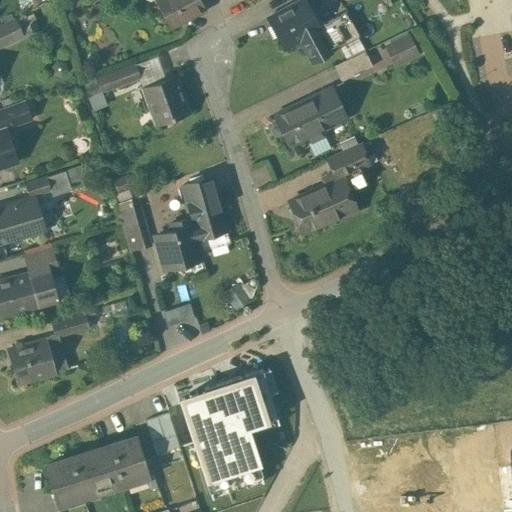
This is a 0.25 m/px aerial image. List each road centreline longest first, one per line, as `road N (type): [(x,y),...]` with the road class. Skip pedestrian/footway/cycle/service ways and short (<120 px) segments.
road 1 (residential): [(284,310),(0,449)]
road 2 (residential): [(284,310),(220,108),(216,45)]
road 3 (residential): [(511,205),(284,310)]
road 4 (residential): [(342,511),(284,310)]
